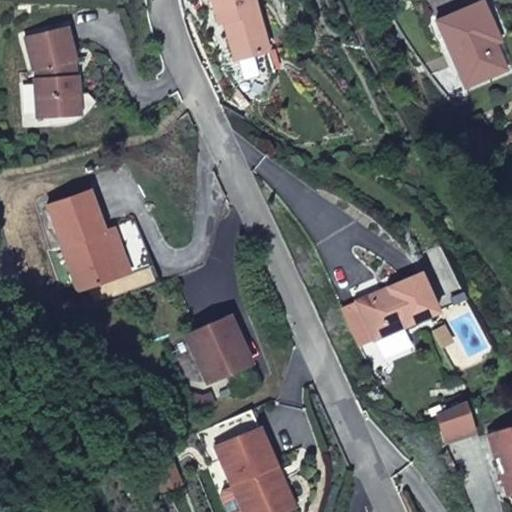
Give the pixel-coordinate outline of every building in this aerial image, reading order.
[(269,53),(254,0),(212,0),(219,25),(230,21),(233,33),(229,39),(236,62),(269,53)] [(441,27),(461,71),(467,68),(476,88),(509,73),(492,41),(500,37),(486,7),(441,27)] [(80,112),(76,72),(73,72),(71,58),(75,57),(67,22),(25,32),(34,67),(37,67),(38,76),(34,76),(38,116),(80,112)] [(467,68),(461,71),(470,91),(476,88),(467,68)] [(117,271),(103,231),(86,185),(45,200),(77,286),(117,271)] [(111,228),(103,231),(117,271),(125,268),(111,228)] [(421,274),(358,303),(376,343),(440,314),(421,274)] [(226,313),(181,332),(203,382),(248,362),(226,313)] [(253,403),(198,427),(211,458),(221,454),(246,511),(265,511),(284,504),(267,463),(276,459),(253,403)] [(511,423),(488,431),(509,495),(511,493),(511,423)] [(294,500),(276,459),(267,463),(284,504),(294,500)]
